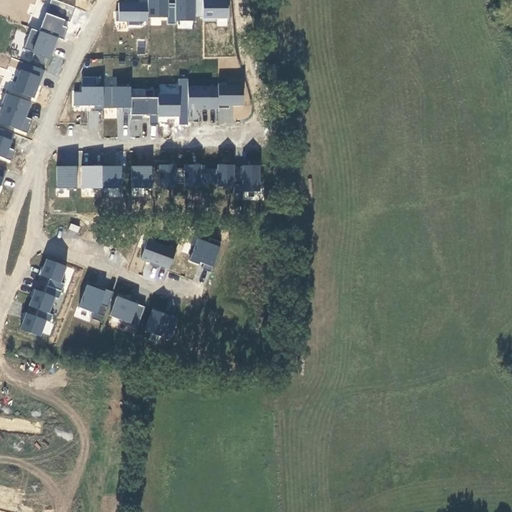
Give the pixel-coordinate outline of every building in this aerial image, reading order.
[(30,27),(21,57),(48,65),(56,36),(64,38),(69,20),(42,12),(45,0),(36,0),(35,5),(32,4),(26,26),(30,27)] [(148,0),(138,0),(117,0),(117,22),(147,23),(148,0)] [(229,17),(229,0),(175,0),(175,4),(168,4),(168,0),(148,0),(149,17),(168,16),(168,21),(195,21),(195,18),(229,17)] [(32,100),(33,100),(44,69),(21,61),(14,82),(7,79),(3,90),(5,91),(0,106),(0,105),(0,123),(27,132),(32,119),(26,117),(32,100)] [(149,123),(157,124),(157,116),(180,117),(179,124),(189,125),(189,120),(200,121),(201,109),(218,110),(217,123),(233,124),(234,106),(243,106),(244,85),(188,82),(188,78),(178,77),(177,84),(159,83),(158,97),(145,96),(145,88),(81,85),(81,92),(72,91),(71,106),(131,109),(131,114),(150,115),(149,123)] [(82,85),(93,86),(93,79),(83,78),(82,85)] [(116,119),(116,108),(104,108),(104,119),(116,119)] [(142,115),(131,115),(131,136),(142,136),(142,115)] [(0,157),(11,162),(15,150),(9,148),(14,136),(0,130),(0,157)] [(159,164),(158,187),(177,188),(178,165),(159,164)] [(234,191),(261,191),(260,164),(217,165),(184,165),(184,187),(234,187),(234,191)] [(77,166),(56,165),(56,187),(77,188),(77,166)] [(81,188),(107,189),(107,196),(121,196),(122,166),(81,165),(81,188)] [(131,188),(152,189),(153,166),(131,166),(131,188)] [(189,261),(213,269),(220,246),(196,238),(189,261)] [(147,239),(141,259),(170,268),(176,248),(147,239)] [(33,288),(20,329),(48,337),(70,267),(45,259),(35,289),(33,288)] [(77,314),(103,322),(113,292),(86,284),(77,314)] [(117,295),(109,315),(137,326),(145,306),(117,295)] [(152,309),(144,332),(171,341),(179,318),(152,309)]
